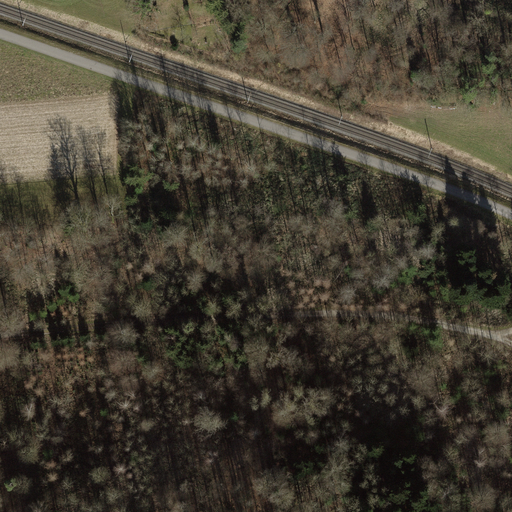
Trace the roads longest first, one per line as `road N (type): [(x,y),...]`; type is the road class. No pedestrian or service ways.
road 1 (residential): [(511,215),(0,33)]
road 2 (track): [(0,334),(304,313),(394,315),(511,344)]
